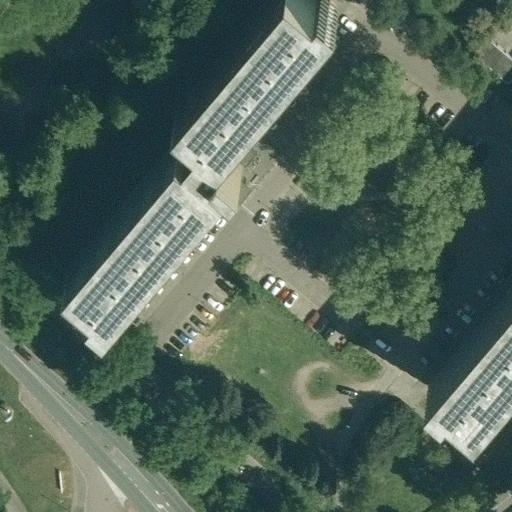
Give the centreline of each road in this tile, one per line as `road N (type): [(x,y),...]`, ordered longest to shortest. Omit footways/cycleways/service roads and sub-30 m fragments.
road 1 (residential): [(511,148),(370,30),(296,115),(288,169),(155,330)]
road 2 (primary): [(165,511),(0,342)]
road 3 (residential): [(396,359),(464,279),(479,220),(511,180)]
